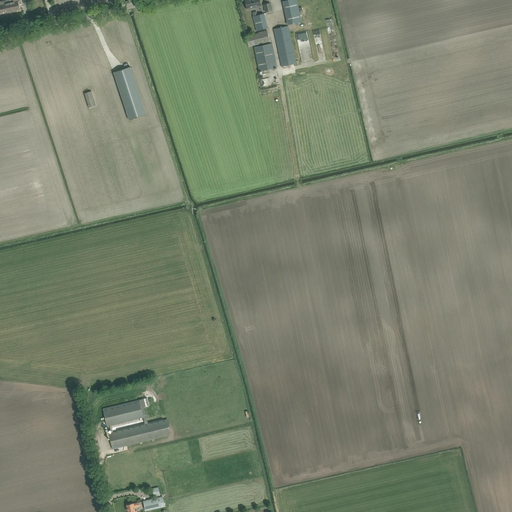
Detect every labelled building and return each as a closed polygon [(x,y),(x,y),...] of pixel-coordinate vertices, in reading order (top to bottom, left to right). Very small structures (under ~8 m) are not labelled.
[(10,0),(8,0),(4,1),(7,13),(20,10),(18,1),(11,2),(10,0)] [(261,6),(259,0),(244,0),(247,10),(261,6)] [(289,0),(283,1),(284,6),(288,25),(302,22),(296,0),(289,0)] [(265,8),(265,12),(272,11),(271,3),(263,4),(264,8),(265,8)] [(256,31),(268,28),(264,13),(253,16),(256,31)] [(274,29),(282,67),(296,64),(288,26),(274,29)] [(270,41),(267,31),(258,33),(246,36),(249,47),(270,41)] [(277,67),(272,43),(254,47),(259,71),(277,67)] [(135,61),(118,66),(133,114),(151,109),(135,61)] [(96,106),(91,91),(84,93),(89,108),(96,106)] [(109,426),(111,433),(109,433),(113,449),(171,435),(167,419),(113,432),(112,425),(143,418),(139,401),(103,410),(107,426),(109,426)] [(127,472),(120,474),(121,477),(122,483),(123,487),(130,486),(127,472)] [(152,489),(154,496),(160,494),(159,487),(152,489)] [(143,501),(145,511),(165,507),(163,496),(143,501)] [(128,511),(137,511),(135,511),(134,507),(140,506),(139,502),(126,505),(128,511)]
